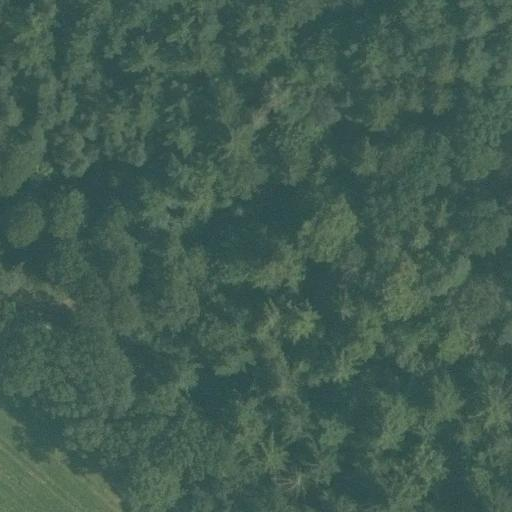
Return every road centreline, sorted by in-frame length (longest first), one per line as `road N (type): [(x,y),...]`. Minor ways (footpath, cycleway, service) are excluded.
road 1 (track): [(383,0),(150,206),(47,322)]
road 2 (track): [(47,322),(266,511)]
